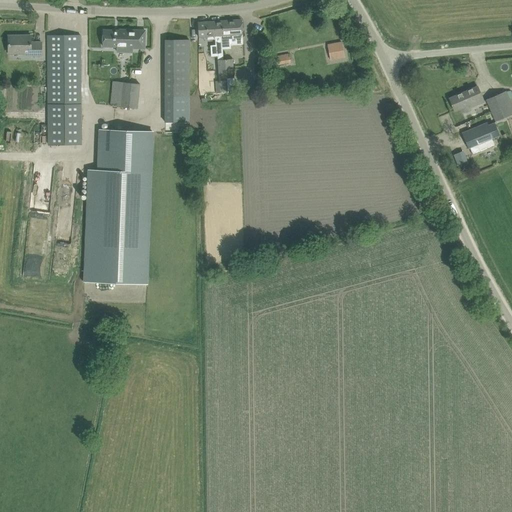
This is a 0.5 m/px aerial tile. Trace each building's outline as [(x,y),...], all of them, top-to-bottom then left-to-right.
[(223,36),(221,36),(222,50),(230,49),(230,44),(243,43),(242,20),(240,20),(222,21),(223,36)] [(222,21),(198,23),(198,33),(199,37),(207,37),(207,40),(214,39),(214,36),(221,36),(223,36),(222,21)] [(145,49),(145,31),(120,30),(120,31),(103,30),(103,47),(117,47),(117,52),(128,52),(128,48),(145,49)] [(48,35),(48,105),(48,145),(81,145),(81,52),(80,35),(48,35)] [(8,36),(8,46),(8,54),(24,54),(24,57),(42,56),(42,53),(42,43),(31,43),(31,36),(8,36)] [(165,77),(165,98),(189,98),(189,40),(165,40),(165,74),(165,77)] [(328,44),(330,56),(343,53),(341,42),(328,44)] [(277,55),(278,63),(290,61),(289,54),(277,55)] [(225,59),(217,60),(219,79),(227,78),(225,59)] [(233,59),(225,59),(227,78),(234,78),(235,78),(233,59)] [(111,106),(121,107),(123,84),(114,83),(111,106)] [(478,104),(484,102),(478,86),(449,98),(454,111),(469,105),(477,102),(478,104)] [(486,100),(496,122),(511,114),(511,107),(506,91),(486,100)] [(463,136),(466,142),(468,148),(470,148),(473,155),(470,147),(478,144),(480,150),(494,144),(494,146),(495,146),(492,138),(499,136),(494,123),(488,126),(487,123),(478,127),(480,129),(463,136)] [(89,170),(85,281),(146,284),(152,132),(100,130),(98,170),(89,170)] [(463,152),(454,156),(458,168),(468,164),(463,152)]
